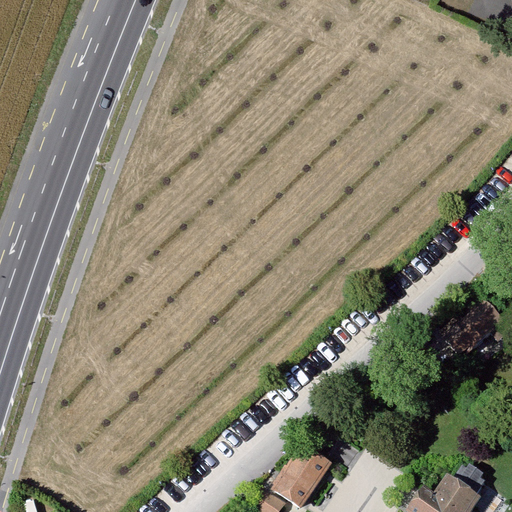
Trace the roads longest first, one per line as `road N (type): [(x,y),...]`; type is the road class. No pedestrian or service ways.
road 1 (residential): [(201,511),(412,319),(511,213)]
road 2 (primary): [(0,359),(48,210),(134,0)]
